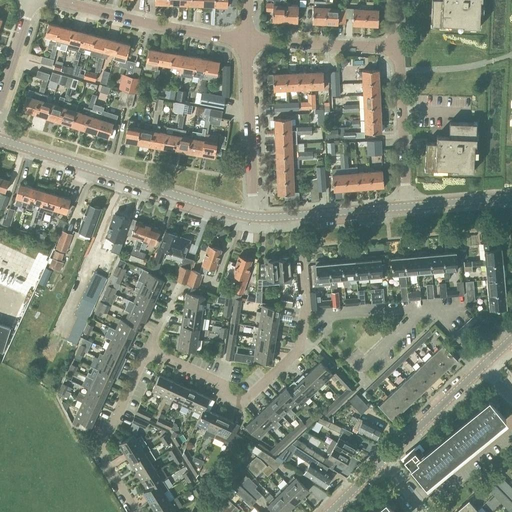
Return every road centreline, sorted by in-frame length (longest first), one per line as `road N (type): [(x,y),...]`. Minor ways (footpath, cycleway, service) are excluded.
road 1 (residential): [(150,351),(220,384),(226,397),(249,399),(299,351),(307,316),(297,217)]
road 2 (unclassified): [(0,139),(253,217)]
road 3 (residential): [(247,41),(57,0)]
road 4 (residential): [(135,511),(104,446),(150,351)]
road 5 (residential): [(253,217),(247,41)]
road 6 (residential): [(408,207),(400,49)]
road 7 (residential): [(400,49),(247,41)]
road 8 (residential): [(380,463),(484,366)]
